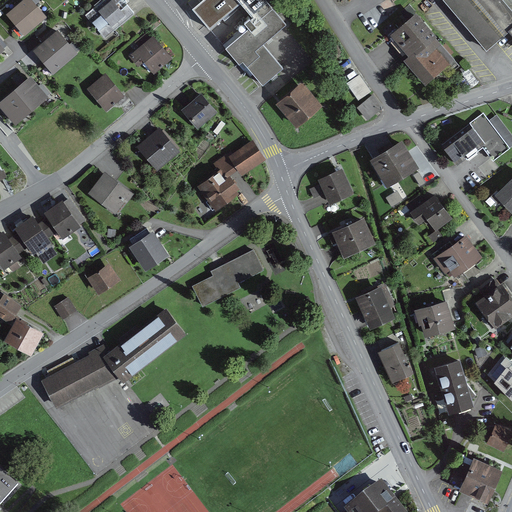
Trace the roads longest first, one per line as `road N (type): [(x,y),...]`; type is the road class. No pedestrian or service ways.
road 1 (residential): [(432,511),(288,194)]
road 2 (residential): [(288,194),(0,386)]
road 3 (residential): [(40,186),(77,164),(201,54)]
road 4 (residential): [(511,267),(407,120)]
road 5 (residential): [(401,123),(320,0)]
road 6 (residential): [(280,172),(250,113),(201,54)]
road 7 (residential): [(280,172),(401,123)]
